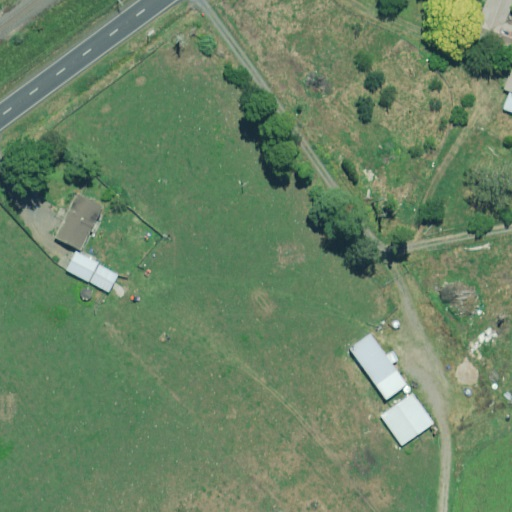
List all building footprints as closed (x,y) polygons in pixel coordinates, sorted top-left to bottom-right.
[(511,3),(502,0),(492,0),(477,38),(511,52),(511,69),(504,90),(511,93),(504,109),(511,112),(511,24),(507,23),(511,10),(511,3)] [(103,208),(79,197),(58,239),(82,251),(103,208)] [(139,199),(131,207),(158,234),(167,226),(139,199)] [(119,275),(77,254),(68,271),(110,292),(119,275)] [(407,386),(371,336),(351,351),(387,400),(407,386)] [(435,424),(414,394),(382,417),(403,447),(435,424)]
